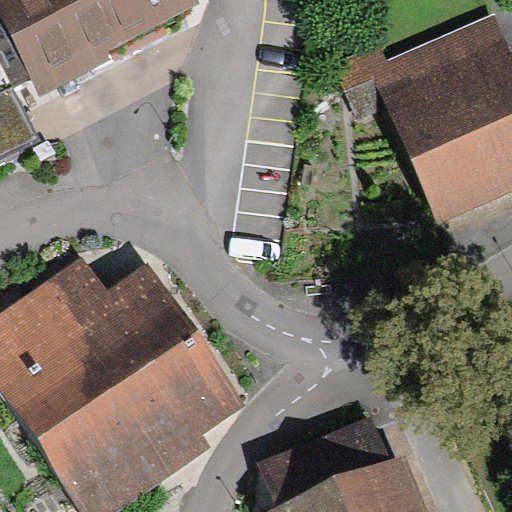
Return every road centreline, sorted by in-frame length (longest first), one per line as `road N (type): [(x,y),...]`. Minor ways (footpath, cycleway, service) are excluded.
road 1 (residential): [(350,356),(252,320),(175,230),(125,208),(47,213),(0,243)]
road 2 (residential): [(350,356),(269,422),(210,511)]
road 3 (residential): [(511,273),(350,356)]
